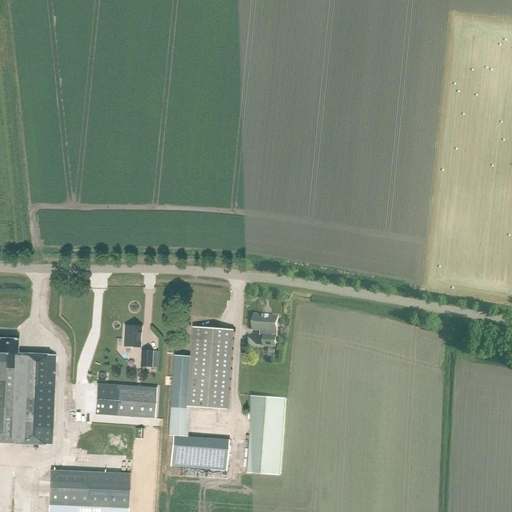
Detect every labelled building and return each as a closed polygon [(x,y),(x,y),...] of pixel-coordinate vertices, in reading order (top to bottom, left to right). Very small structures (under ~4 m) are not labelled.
[(263,345),(277,346),(279,315),(254,314),(253,329),(260,329),(259,334),(264,334),(263,345)] [(140,347),(141,327),(125,326),(124,346),(140,347)] [(174,356),(170,405),(227,409),(232,329),(219,328),(192,326),(190,357),(174,356)] [(0,442),(52,445),(56,355),(18,353),(18,339),(0,337),(0,442)] [(152,367),(153,351),(141,350),(140,367),(152,367)] [(94,414),(155,418),(157,388),(97,384),(94,414)] [(251,415),(246,473),(282,475),(287,398),(252,396),(251,415)] [(102,457),(103,433),(84,432),(83,456),(102,457)] [(172,435),(170,467),(181,468),(227,471),(229,439),(190,436),(172,435)] [(48,511),(128,511),(129,507),(130,473),(51,470),(49,504),(48,511)]
